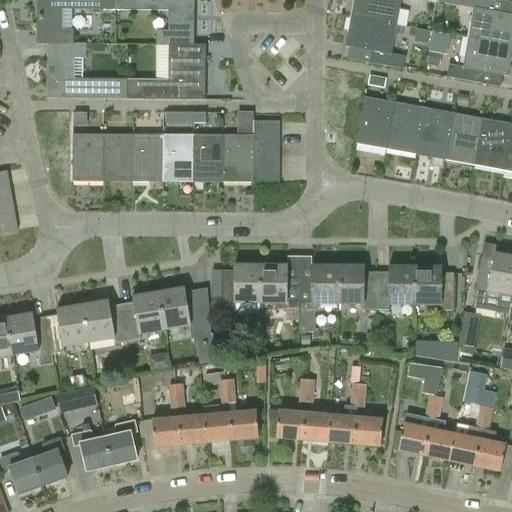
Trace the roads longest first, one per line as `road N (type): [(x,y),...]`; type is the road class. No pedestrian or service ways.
road 1 (residential): [(472,511),(366,489),(246,481),(82,511)]
road 2 (residential): [(327,185),(311,214),(296,220),(90,225),(66,234)]
road 3 (residential): [(315,22),(236,25),(257,104),(316,105)]
road 4 (residential): [(511,218),(327,185)]
